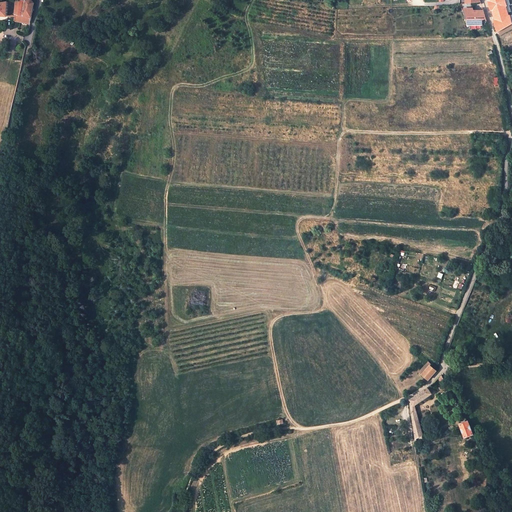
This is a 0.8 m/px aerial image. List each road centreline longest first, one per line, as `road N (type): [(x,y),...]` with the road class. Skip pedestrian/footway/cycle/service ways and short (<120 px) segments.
road 1 (track): [(183,511),(198,463),(220,445),(353,421),(426,386)]
road 2 (unclassified): [(426,386),(442,368),(500,217),(511,130)]
